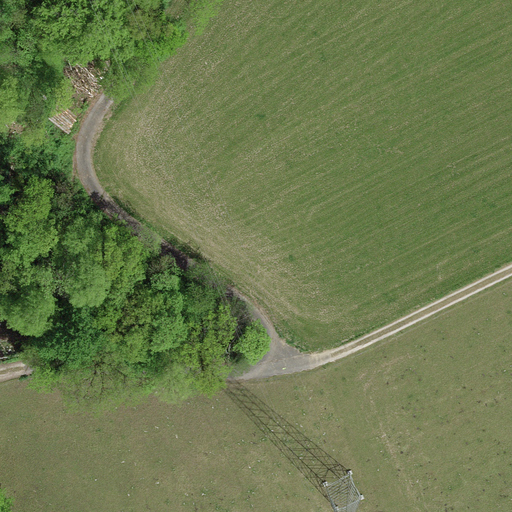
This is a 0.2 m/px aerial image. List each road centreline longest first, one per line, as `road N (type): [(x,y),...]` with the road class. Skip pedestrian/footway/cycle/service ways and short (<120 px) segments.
road 1 (track): [(0,373),(278,368),(343,354),(511,272)]
road 2 (track): [(278,368),(269,333),(234,299),(90,187),(81,154),(88,114),(176,0)]
